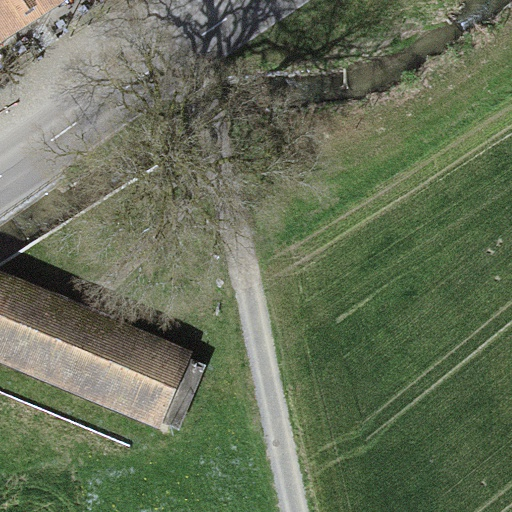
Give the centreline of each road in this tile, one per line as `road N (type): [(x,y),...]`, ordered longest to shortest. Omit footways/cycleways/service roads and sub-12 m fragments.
road 1 (track): [(175,53),(251,286),(298,511)]
road 2 (secondary): [(0,176),(256,0)]
